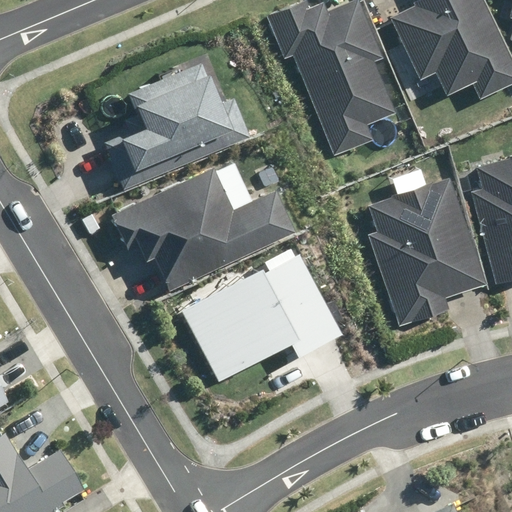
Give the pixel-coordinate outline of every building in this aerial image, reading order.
[(280,55),(289,51),(335,154),(370,139),(364,125),(393,113),(369,59),(382,53),(358,0),(354,0),(329,11),(323,0),(320,0),(307,6),(304,0),(292,0),(261,14),(280,55)] [(419,0),(420,0),(390,13),(417,76),(432,70),(442,94),(469,82),(476,99),(511,82),(511,68),(481,0),(419,0)] [(203,56),(117,92),(130,124),(101,135),(122,186),(237,139),(203,56)] [(483,184),(468,188),(495,279),(511,274),(511,155),(477,166),(483,184)] [(205,165),(103,214),(119,248),(128,243),(134,255),(144,250),(166,296),(291,236),(269,188),(226,209),(205,165)] [(375,226),(368,228),(402,322),(450,306),(445,294),(484,280),(446,176),(367,205),(375,226)] [(299,245),(252,270),(250,266),(172,307),(211,379),(288,338),(299,359),(347,334),(299,245)] [(0,361),(0,397),(16,388),(0,361)] [(0,511),(48,511),(83,491),(56,447),(21,468),(0,433),(0,511)]
